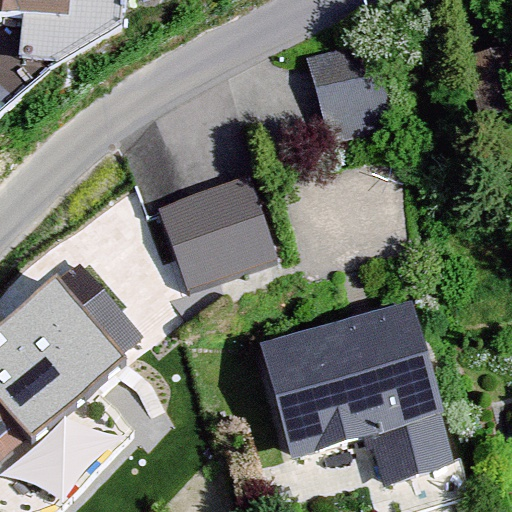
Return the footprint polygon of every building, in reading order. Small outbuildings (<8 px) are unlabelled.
[(0,0),(0,15),(23,18),(19,57),(60,61),(125,20),(127,0),(0,0)] [(379,39),(307,58),(330,145),(402,126),(379,39)] [(511,70),(506,46),(463,57),(480,119),(511,110),(511,70)] [(249,176),(158,208),(189,295),(280,263),(249,176)] [(0,469),(31,444),(33,446),(128,365),(124,361),(144,345),(80,270),(61,287),(57,282),(0,330),(0,469)] [(415,305),(262,347),(293,462),(373,440),(387,489),(456,470),(442,421),(446,420),(415,305)]
